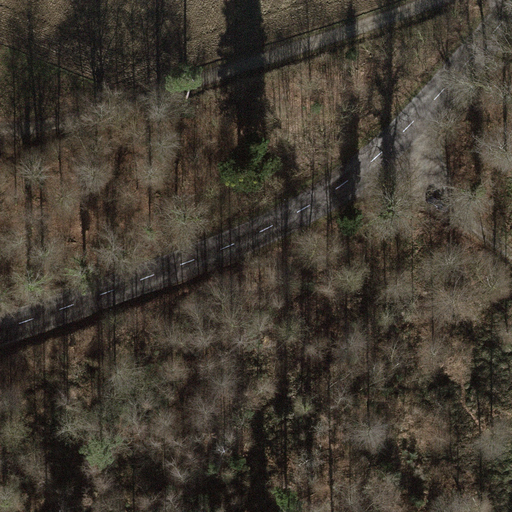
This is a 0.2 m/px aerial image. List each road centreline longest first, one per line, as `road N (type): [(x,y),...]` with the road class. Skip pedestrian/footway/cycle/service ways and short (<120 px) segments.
road 1 (tertiary): [(511,13),(381,154),(307,207),(227,249),(0,331)]
road 2 (track): [(0,128),(105,115),(455,0)]
road 3 (track): [(511,254),(381,154)]
